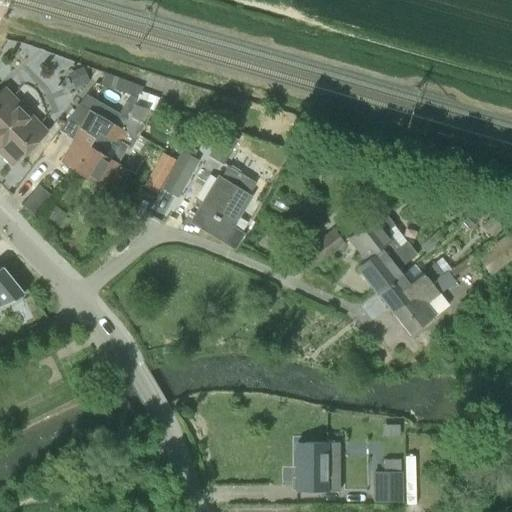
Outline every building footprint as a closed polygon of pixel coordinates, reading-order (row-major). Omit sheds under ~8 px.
[(140,97),(143,86),(104,71),(100,83),(140,97)] [(47,132),(4,88),(0,91),(0,146),(4,151),(1,154),(13,166),(47,132)] [(90,146),(95,137),(94,137),(99,131),(106,135),(104,138),(121,147),(123,144),(138,152),(145,140),(162,151),(169,139),(172,141),(184,119),(165,109),(162,114),(149,107),(148,109),(135,105),(127,118),(116,111),(111,122),(92,111),(98,102),(87,97),(76,111),(61,130),(75,138),(62,162),(76,171),(82,162),(80,161),(90,146)] [(238,140),(224,132),(210,156),(223,164),(238,140)] [(127,168),(90,146),(80,161),(82,162),(76,171),(75,172),(111,194),(127,168)] [(178,196),(200,160),(182,150),(162,187),(178,196)] [(157,162),(170,170),(175,160),(162,152),(157,162)] [(254,184),(226,168),(221,177),(220,176),(192,222),(223,241),(226,236),(237,243),(243,232),(246,227),(237,221),(252,196),(248,194),(254,184)] [(38,186),(22,205),(36,217),(52,198),(38,186)] [(462,220),(473,210),(461,197),(450,207),(462,220)] [(473,215),(480,221),(490,211),(482,204),(473,215)] [(382,300),(408,279),(403,273),(414,264),(387,231),(395,224),(384,210),(348,238),(365,260),(357,267),(382,300)] [(504,226),(493,217),(483,227),(494,237),(504,226)] [(312,269),(345,242),(334,228),(301,253),(312,269)] [(420,246),(426,253),(444,238),(438,231),(420,246)] [(490,275),(511,258),(511,232),(510,231),(477,258),(479,260),(490,275)] [(397,319),(452,277),(439,260),(423,272),(423,273),(411,282),(408,279),(382,300),(397,319)] [(0,306),(23,294),(1,266),(0,266),(0,306)] [(409,334),(436,314),(449,305),(440,293),(456,282),(452,277),(397,319),(409,334)] [(328,489),(327,443),(296,442),(296,459),(300,459),(300,490),(328,489)] [(400,460),(383,460),(384,472),(401,472),(400,460)] [(401,502),(401,472),(384,472),(374,472),(375,502),(401,502)]
